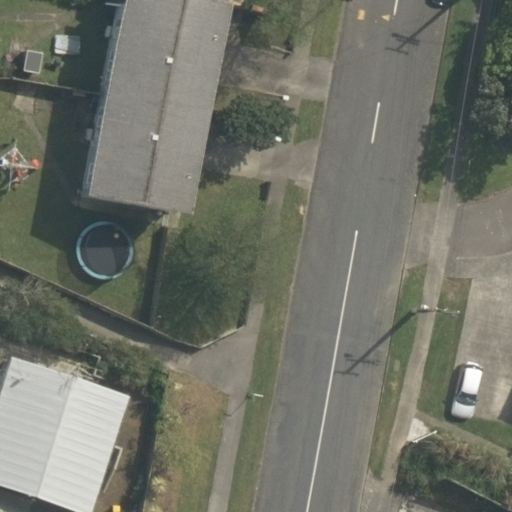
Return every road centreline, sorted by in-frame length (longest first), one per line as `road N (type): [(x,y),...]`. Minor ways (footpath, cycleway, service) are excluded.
road 1 (residential): [(303,511),(402,0)]
road 2 (unknown): [(322,420),(511,295)]
